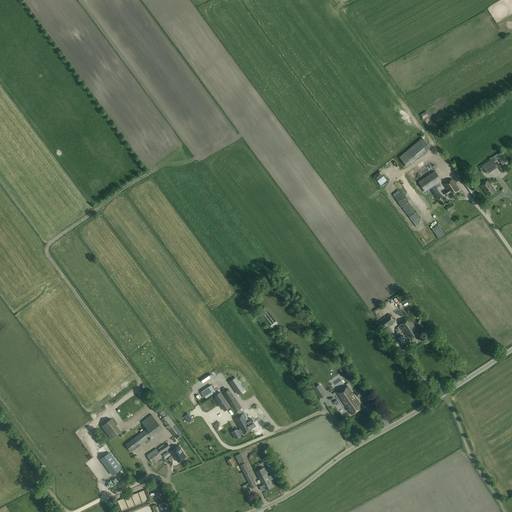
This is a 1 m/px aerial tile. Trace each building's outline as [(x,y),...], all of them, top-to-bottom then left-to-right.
[(422,138),(409,149),(399,157),(407,167),(430,147),(422,138)] [(502,165),(508,161),(502,151),(497,154),(499,156),(497,157),(502,165)] [(372,170),(397,152),(369,153),(370,154),(370,159),(365,159),(363,161),(361,161),(361,162),(366,170),(372,170)] [(444,159),(441,155),(438,156),(437,154),(426,162),(430,169),(444,159)] [(492,158),(487,162),(493,169),(498,166),(492,158)] [(446,162),(438,165),(442,174),(450,170),(446,162)] [(493,169),(487,162),(482,166),(487,174),(493,169)] [(379,183),(385,178),(377,169),(371,174),(379,183)] [(435,171),(418,182),(425,192),(435,185),(437,188),(441,185),(439,182),(441,181),(435,171)] [(459,189),(452,178),(444,184),(447,190),(444,192),(446,195),(447,194),(448,197),(451,195),(459,189)] [(495,190),(489,181),(488,180),(480,185),(488,196),(495,190)] [(442,197),(435,186),(431,189),(438,200),(442,197)] [(466,210),(469,215),(474,212),(466,199),(456,204),(461,213),(466,210)] [(448,211),(455,207),(453,203),(446,207),(448,211)] [(390,314),(380,321),(385,329),(395,321),(390,314)] [(403,330),(405,333),(410,341),(420,334),(409,318),(399,325),(403,330)] [(415,323),(421,330),(425,328),(419,320),(415,323)] [(401,336),(398,338),(402,345),(406,343),(401,336)] [(233,381),(230,383),(237,394),(241,391),(240,391),(243,388),(240,383),(239,383),(238,381),(236,378),(233,380),(233,381)] [(385,393),(388,399),(402,393),(399,386),(404,384),(403,382),(389,388),(390,391),(385,393)] [(205,396),(215,390),(211,385),(202,391),(205,396)] [(317,393),(322,390),(319,385),(314,388),(317,393)] [(337,394),(345,406),(351,414),(362,407),(348,386),(337,394)] [(360,388),(355,392),(359,397),(364,393),(360,388)] [(241,408),(235,398),(229,390),(223,393),(235,412),(241,408)] [(214,396),(215,397),(212,399),(217,406),(220,404),(224,411),(230,407),(225,400),(220,392),(214,396)] [(137,393),(132,396),(137,404),(142,401),(137,393)] [(162,418),(161,419),(174,436),(180,431),(163,410),(158,414),(162,418)] [(214,424),(223,419),(219,411),(209,417),(214,424)] [(248,419),(244,413),(234,419),(240,429),(237,430),(237,429),(232,432),(236,439),(241,436),(240,434),(242,433),(243,434),(252,429),(251,428),(256,426),(252,419),(248,421),(247,419),(248,419)] [(141,421),(146,428),(152,436),(162,428),(151,414),(141,421)] [(101,426),(111,439),(121,431),(111,419),(101,426)] [(196,425),(193,428),(191,426),(185,432),(189,436),(195,430),(197,432),(200,429),(196,425)] [(131,452),(145,441),(147,444),(151,441),(149,438),(152,436),(146,428),(125,444),(131,452)] [(211,441),(198,448),(201,454),(217,445),(213,438),(212,435),(209,437),(211,441)] [(161,454),(170,447),(167,443),(158,449),(161,454)] [(178,462),(186,457),(179,446),(175,449),(173,446),(169,449),(171,451),(171,452),(178,462)] [(146,455),(153,464),(162,457),(156,448),(146,455)] [(109,453),(102,458),(114,474),(121,469),(109,453)] [(240,453),(235,456),(251,488),(256,486),(240,453)] [(125,462),(131,467),(137,460),(132,455),(125,462)] [(271,483),(263,467),(255,472),(261,484),(262,483),(265,490),(272,486),(270,483),(271,483)] [(144,488),(116,497),(120,507),(147,498),(144,488)] [(166,500),(171,497),(167,489),(161,492),(166,500)] [(170,511),(166,502),(159,505),(161,511),(170,511)]
